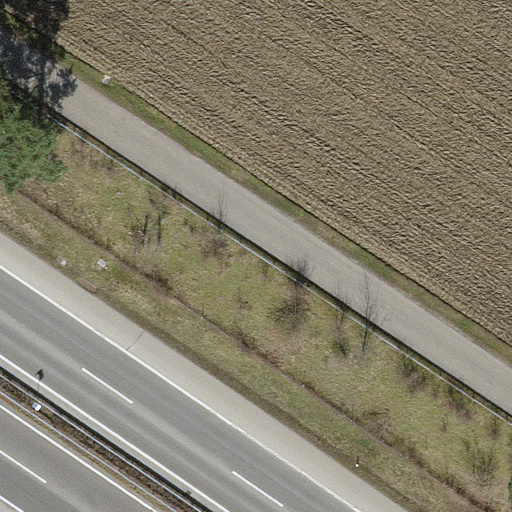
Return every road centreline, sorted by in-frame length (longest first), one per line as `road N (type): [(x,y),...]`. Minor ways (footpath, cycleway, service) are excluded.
road 1 (unclassified): [(511,389),(0,54)]
road 2 (motorway): [(294,511),(0,309)]
